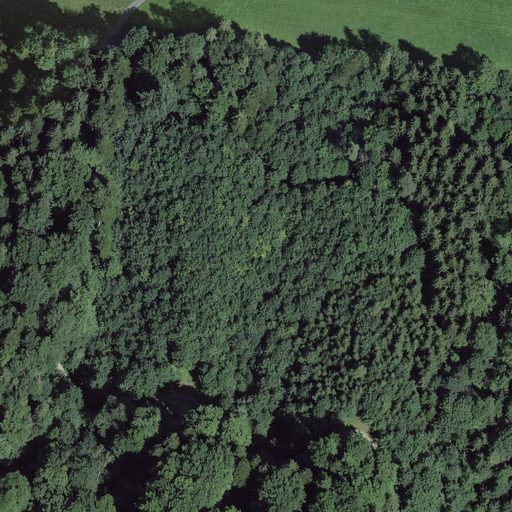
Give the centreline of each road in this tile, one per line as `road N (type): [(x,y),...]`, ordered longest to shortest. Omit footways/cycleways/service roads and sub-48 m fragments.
road 1 (track): [(109,46),(143,98),(206,128),(274,184),(347,189),(408,219),(428,318),(447,350),(511,377)]
road 2 (track): [(400,511),(370,442),(332,440),(298,464),(258,469),(220,444),(199,407),(171,398),(95,425),(59,404),(0,332)]
road 3 (track): [(0,60),(164,41),(511,90)]
road 4 (track): [(0,143),(102,75),(121,19),(144,0)]
